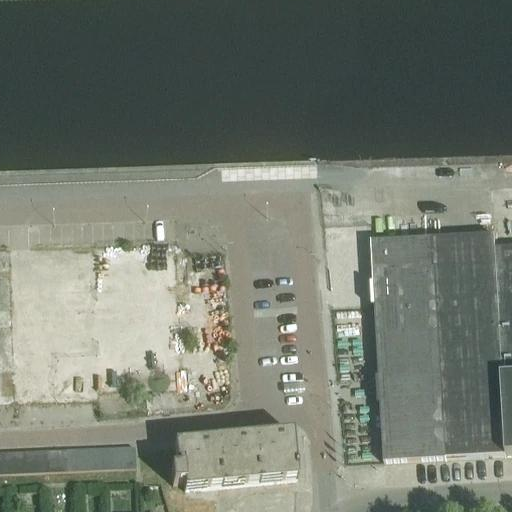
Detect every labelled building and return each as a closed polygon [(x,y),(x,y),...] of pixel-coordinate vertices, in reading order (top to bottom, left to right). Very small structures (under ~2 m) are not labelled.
[(495,239),(372,246),(384,467),(506,460),(511,460),(511,251),(496,252),(495,239)] [(88,279),(69,280),(70,303),(89,302),(88,279)] [(91,365),(56,365),(56,387),(91,387),(91,365)] [(293,440),(180,451),(182,471),(171,472),(172,486),(172,489),(178,488),(178,489),(183,488),(184,495),(297,484),(293,440)] [(123,452),(123,473),(135,473),(135,451),(133,451),(133,452),(123,452)] [(123,473),(123,452),(112,453),(113,474),(123,473)] [(102,474),(101,453),(90,454),(91,475),(102,474)] [(112,453),(101,453),(102,474),(113,474),(112,453)] [(69,454),(58,455),(59,476),(70,475),(69,454)] [(81,475),(80,454),(69,454),(70,475),(81,475)] [(90,454),(80,454),(81,475),(91,475),(90,454)]
